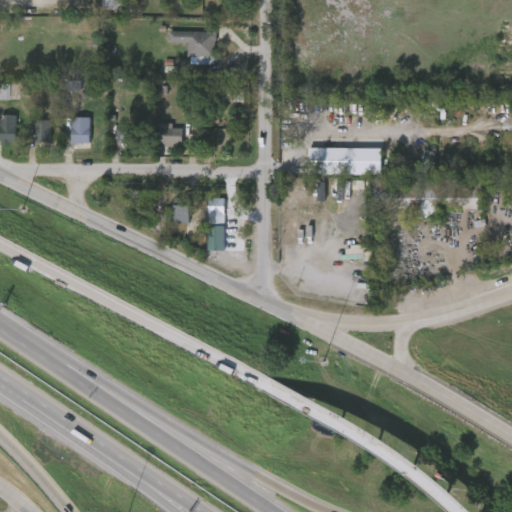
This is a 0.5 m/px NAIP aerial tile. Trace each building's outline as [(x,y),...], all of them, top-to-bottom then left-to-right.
[(214,57),(187,57),(187,43),(168,43),(168,32),(214,32),(214,57)] [(202,73),(202,41),(156,40),(156,51),(176,52),(176,73),(202,73)] [(244,90),(244,102),(225,102),(225,90),(244,90)] [(90,117),(90,144),(71,144),(71,117),(90,117)] [(157,145),(157,125),(182,125),(182,145),(157,145)] [(0,126),(15,127),(14,147),(0,146),(0,126)] [(78,126),(60,126),(59,152),(77,152),(78,126)] [(48,127),(48,142),(36,142),(36,127),(48,127)] [(134,145),(116,145),(116,128),(134,128),(134,145)] [(160,132),(147,132),(147,154),(169,154),(169,137),(160,137),(160,132)] [(38,135),(23,135),(24,153),(38,152),(38,135)] [(115,136),(104,136),(105,154),(116,153),(115,136)] [(369,156),(296,157),(297,183),(369,182),(369,156)] [(439,221),(415,221),(415,209),(372,209),(372,178),(482,179),(482,209),(439,209),(439,221)] [(188,215),(173,216),(173,198),(188,198),(188,215)] [(223,198),(223,210),(231,210),(231,225),(206,225),(206,198),(223,198)] [(172,206),(161,206),(162,224),(172,223),(172,206)] [(220,233),(219,219),(212,219),(211,207),(198,207),(198,233),(220,233)]
